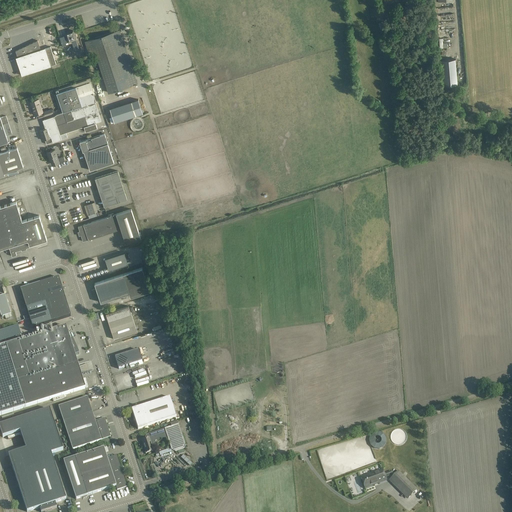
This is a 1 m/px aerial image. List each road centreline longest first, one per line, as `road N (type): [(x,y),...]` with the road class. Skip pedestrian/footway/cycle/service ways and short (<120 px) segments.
road 1 (unclassified): [(142,495),(511,384)]
road 2 (unclassified): [(142,495),(67,259)]
road 3 (unclassified): [(67,259),(0,56)]
road 4 (unknown): [(300,447),(347,499),(383,487),(403,502),(414,494)]
